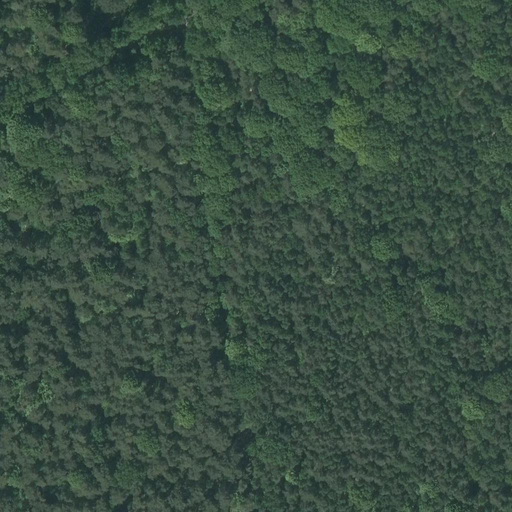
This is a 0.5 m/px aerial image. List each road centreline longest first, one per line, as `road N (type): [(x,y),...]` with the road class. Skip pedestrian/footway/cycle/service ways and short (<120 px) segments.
road 1 (track): [(143,511),(26,138),(0,98)]
road 2 (track): [(0,80),(154,0)]
